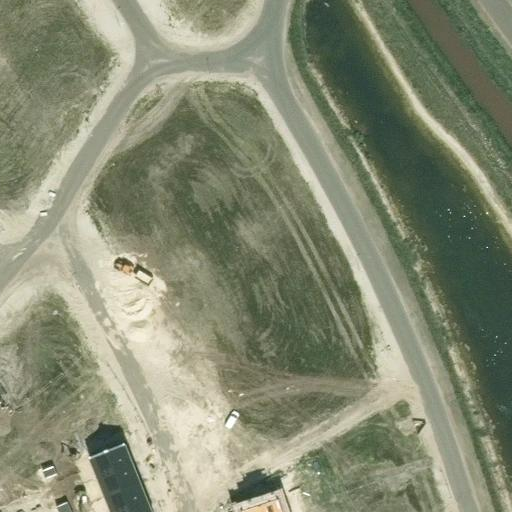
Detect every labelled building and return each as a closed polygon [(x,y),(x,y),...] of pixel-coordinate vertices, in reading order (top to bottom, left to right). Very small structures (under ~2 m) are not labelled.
[(168,0),(175,10),(189,0),(168,0)] [(77,44),(64,65),(66,66),(96,85),(98,87),(111,66),(77,44)] [(66,66),(56,83),(86,102),(96,85),(66,66)] [(56,83),(45,99),(75,118),(86,102),(56,83)] [(190,94),(190,126),(222,126),(222,138),(216,141),(222,152),(243,140),(237,129),(236,130),(236,126),(238,126),(238,94),(220,94),(220,90),(208,90),(208,94),(190,94)] [(45,99),(35,115),(65,134),(75,118),(45,99)] [(35,115),(25,131),(55,150),(65,134),(35,115)] [(25,131),(14,147),(45,167),(55,150),(25,131)] [(14,147),(4,164),(34,183),(45,167),(14,147)] [(240,153),(218,166),(224,177),(237,170),(251,194),(288,172),(288,171),(290,170),(279,151),(277,152),(275,149),(246,165),(240,153)] [(2,162),(0,165),(0,190),(23,205),(36,184),(34,183),(4,164),(2,162)] [(264,217),(251,225),(257,236),(280,223),(273,212),(302,196),(288,172),(251,194),(264,217)] [(108,224),(106,225),(117,244),(119,243),(120,244),(157,222),(143,198),(156,191),(150,180),(128,193),(134,204),(106,220),(108,224)] [(157,222),(120,244),(134,267),(162,251),(168,262),(191,249),(184,238),(171,246),(157,222)] [(286,235),(263,247),(269,259),(274,256),(286,280),(333,257),(328,248),(331,246),(326,234),(322,236),(321,232),(292,247),(286,235)] [(333,257),(286,280),(297,304),(292,306),(298,319),(322,307),(316,296),(345,281),(343,278),(346,276),(341,265),(337,266),(333,257)] [(178,281),(149,296),(162,320),(200,301),(188,276),(201,269),(195,258),(172,270),(178,281)] [(200,301),(162,320),(174,345),(203,330),(209,341),(232,330),(226,318),(213,325),(200,301)] [(61,314),(17,337),(29,359),(25,361),(33,376),(57,363),(51,350),(74,338),(61,314)] [(218,361),(188,374),(199,399),(239,382),(228,357),(241,351),(236,339),(213,349),(218,361)] [(58,377),(35,388),(40,400),(54,393),(65,415),(103,396),(92,374),(63,388),(58,377)] [(200,400),(197,401),(206,421),(209,421),(210,424),(240,411),(245,423),(269,412),(263,401),(250,407),(239,382),(199,399),(200,400)] [(76,438),(62,444),(68,456),(91,445),(85,433),(114,419),(103,396),(65,415),(76,438)] [(369,415),(349,427),(357,452),(366,449),(372,467),(416,453),(411,438),(412,438),(409,425),(392,431),(391,429),(375,434),(369,415)] [(0,440),(1,439),(10,452),(21,445),(6,423),(0,427),(0,440)] [(125,444),(90,458),(98,478),(133,464),(125,444)] [(133,464),(98,478),(106,497),(141,483),(133,464)] [(54,467),(43,472),(46,479),(57,475),(54,467)] [(395,482),(370,490),(374,502),(388,498),(392,511),(434,511),(438,511),(429,485),(399,494),(395,482)] [(141,483),(106,497),(111,511),(122,511),(148,502),(141,483)] [(328,498),(316,502),(319,510),(330,506),(328,498)] [(282,511),(278,499),(242,511),(282,511)] [(152,511),(148,502),(122,511),(152,511)] [(68,503),(57,508),(58,511),(67,511),(71,510),(68,503)]
